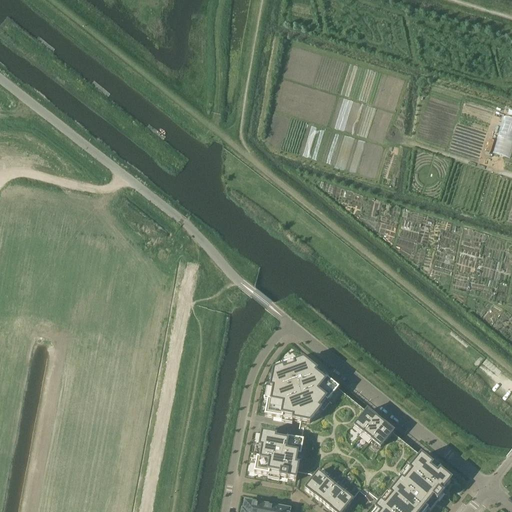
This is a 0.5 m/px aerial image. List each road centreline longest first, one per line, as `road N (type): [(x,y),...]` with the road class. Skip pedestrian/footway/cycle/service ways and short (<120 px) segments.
road 1 (track): [(250,157),(511,369)]
road 2 (residential): [(292,325),(491,484)]
road 3 (track): [(51,0),(214,128)]
road 4 (residential): [(292,325),(264,347),(247,381),(226,511)]
road 5 (track): [(262,0),(240,129),(250,157)]
road 6 (unclassified): [(126,177),(0,78)]
road 7 (residential): [(126,177),(97,187),(0,176)]
